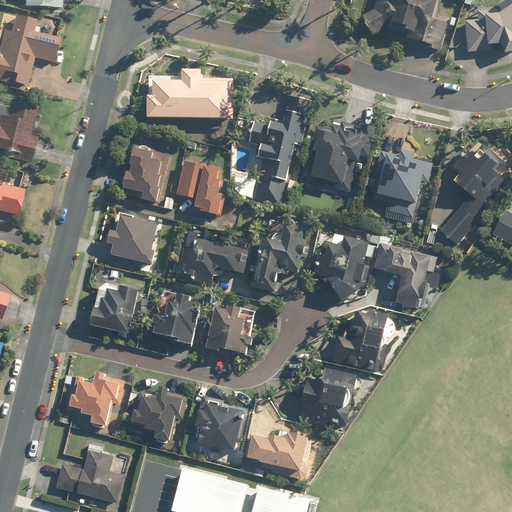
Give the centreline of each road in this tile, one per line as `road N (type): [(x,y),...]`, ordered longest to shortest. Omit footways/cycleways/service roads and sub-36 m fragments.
road 1 (residential): [(120,10),(41,334)]
road 2 (residential): [(41,334),(240,380),(266,371),(309,310)]
road 3 (residential): [(306,53),(361,76),(449,96),(511,96)]
road 4 (residential): [(120,10),(306,53)]
road 5 (residential): [(41,334),(0,503)]
